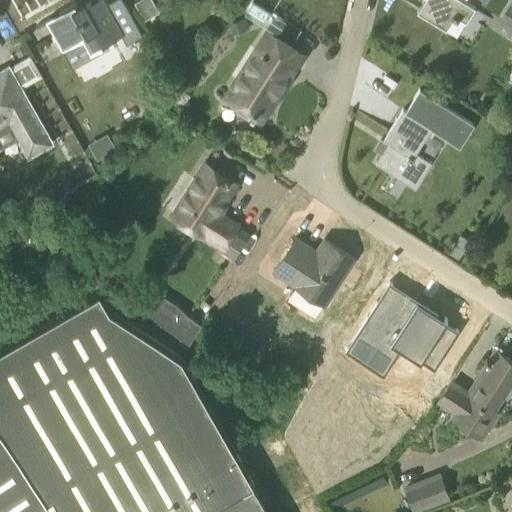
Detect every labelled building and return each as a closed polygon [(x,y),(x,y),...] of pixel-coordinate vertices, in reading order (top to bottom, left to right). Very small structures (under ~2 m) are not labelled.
[(130,44),(145,35),(123,0),(112,0),(107,3),(105,0),(95,0),(86,5),(78,10),(75,5),(47,20),(63,49),(76,42),(90,67),(101,61),(104,66),(115,60),(106,43),(124,33),(130,44)] [(152,0),(138,0),(134,3),(141,14),(156,6),(152,0)] [(424,0),(418,10),(449,30),(458,15),(468,22),(477,8),(464,0),(424,0)] [(246,18),(229,23),(233,34),(249,29),(246,18)] [(262,118),(303,53),(268,31),(228,95),(240,103),(238,106),(254,116),(255,114),(262,118)] [(44,77),(31,55),(10,67),(9,66),(0,70),(0,148),(3,147),(20,138),(30,155),(52,142),(22,89),(44,77)] [(414,186),(430,161),(416,152),(432,127),(403,109),(384,139),(389,142),(375,162),(414,186)] [(204,235),(223,248),(234,231),(238,224),(218,211),(237,182),(205,162),(173,217),(204,235)] [(317,251),(296,237),(285,254),(273,270),(296,285),(324,303),(326,304),(344,274),(355,258),(325,238),(317,251)] [(227,262),(220,273),(230,280),(237,269),(227,262)] [(205,511),(255,484),(184,360),(111,310),(101,293),(0,350),(0,428),(48,503),(54,499),(60,511),(205,511)] [(377,300),(358,332),(361,334),(362,333),(397,355),(402,346),(419,356),(418,357),(421,360),(448,318),(445,316),(444,317),(426,305),(421,314),(406,304),(400,315),(377,300)] [(191,314),(180,329),(189,336),(200,321),(191,314)] [(511,359),(496,349),(489,358),(487,357),(485,360),(487,362),(485,366),(470,390),(452,378),(439,398),(456,409),(454,412),(483,431),(498,409),(490,404),(511,369),(511,359)] [(0,511),(33,511),(48,503),(0,428),(0,511)] [(404,485),(414,511),(440,501),(431,475),(404,485)] [(270,511),(255,484),(205,511),(270,511)] [(290,511),(321,511),(313,496),(289,509),(290,511)]
